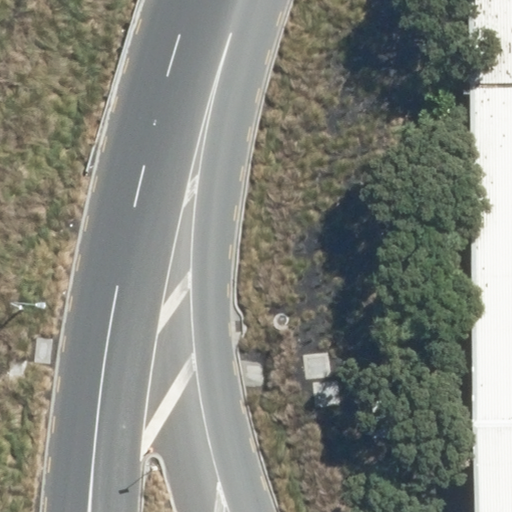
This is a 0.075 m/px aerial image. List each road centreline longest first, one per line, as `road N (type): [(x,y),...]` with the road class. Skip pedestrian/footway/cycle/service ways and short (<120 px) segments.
road 1 (unclassified): [(256,511),(216,365),(206,281),(221,0)]
road 2 (tertiary): [(91,463),(137,204),(194,0)]
